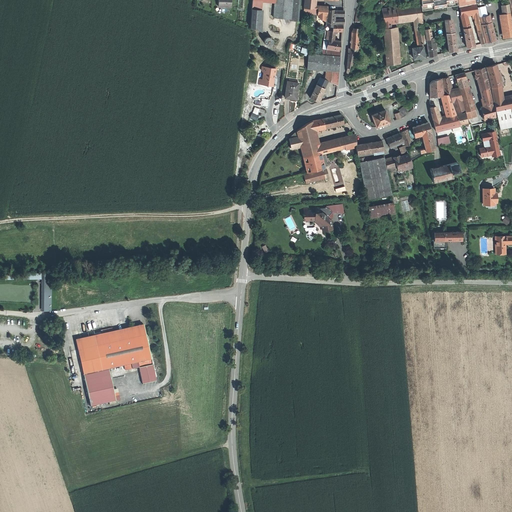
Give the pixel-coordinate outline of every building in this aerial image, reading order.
[(252,0),(251,9),(260,10),(261,10),(262,1),(253,0),(252,0)] [(273,17),(290,18),(291,0),(274,0),(275,2),(273,17)] [(304,0),(304,8),(314,9),(314,0),(304,0)] [(420,0),(420,1),(421,1),(422,10),(457,5),(456,0),(420,0)] [(475,18),(481,43),(485,42),(479,18),(476,2),(475,2),(459,5),(461,16),(466,15),(472,14),(472,17),(474,18),(475,18)] [(501,5),(503,13),(510,12),(509,4),(501,5)] [(413,19),(422,18),(420,5),(415,5),(383,9),(384,22),(393,21),(413,19)] [(484,5),(478,7),(480,17),(487,15),(484,5)] [(317,14),(320,15),(318,17),(325,21),(327,8),(323,8),(317,8),(317,9),(317,14)] [(250,27),(259,30),(260,10),(251,9),(250,27)] [(333,15),(334,10),(328,9),(325,25),(331,26),(332,23),(342,23),(343,23),(344,19),(334,19),(334,15),(333,15)] [(511,26),(510,12),(503,13),(499,14),(503,37),(511,35),(511,26)] [(460,16),(463,28),(469,27),(466,15),(461,16),(460,16)] [(482,24),(491,22),(489,15),(487,15),(480,17),(482,24)] [(415,29),(423,28),(422,18),(413,19),(415,29)] [(446,33),(452,32),(450,19),(444,20),(446,33)] [(482,24),(486,42),(490,41),(495,40),(491,22),(482,24)] [(393,27),(384,28),(388,64),(397,63),(396,57),(393,27)] [(463,28),(466,47),(470,46),(474,45),(470,27),(469,27),(463,28)] [(359,28),(353,28),(352,31),(351,41),(350,48),(357,49),(359,28)] [(417,43),(425,42),(423,28),(415,29),(417,43)] [(332,31),(325,30),(322,48),(332,49),(333,41),(334,31),(332,31)] [(446,37),(448,51),(452,50),(456,49),(453,32),(452,32),(446,33),(446,37)] [(269,45),(270,45),(271,44),(272,43),(273,42),(273,41),(273,40),(272,39),(272,38),(271,37),(270,37),(268,36),(267,37),(266,37),(265,38),(264,39),(264,40),(264,41),(264,42),(265,43),(265,44),(266,45),(268,45),(269,45)] [(426,41),(429,56),(432,55),(436,54),(433,38),(431,38),(426,39),(426,41)] [(340,47),(341,43),(333,41),(332,49),(332,50),(340,51),(340,50),(340,47)] [(419,57),(424,57),(423,46),(412,48),(414,58),(419,57)] [(339,56),(321,54),(308,53),(306,68),(325,70),(338,71),(339,66),(340,56),(339,56)] [(346,75),(347,76),(354,54),(348,53),(346,75)] [(501,84),(496,64),(486,66),(491,87),(501,84)] [(262,79),(262,82),(267,83),(266,85),(272,86),(274,75),(275,75),(276,68),(262,66),(261,70),(263,73),(262,79)] [(475,69),(480,89),(489,87),(484,67),(479,68),(475,69)] [(338,71),(325,70),(324,79),(325,79),(337,84),(338,71)] [(465,72),(455,74),(457,80),(463,79),(467,78),(465,72)] [(325,79),(324,79),(320,77),(310,98),(314,99),(318,101),(324,88),(322,87),(325,79)] [(451,91),(451,90),(448,77),(445,77),(442,78),(443,83),(442,83),(443,85),(444,92),(451,91)] [(441,78),(432,80),(429,83),(429,90),(429,96),(442,96),(442,94),(443,94),(441,78)] [(463,79),(457,80),(459,88),(466,111),(472,109),(463,79)] [(298,83),(287,81),(285,97),(290,98),(296,99),(298,83)] [(493,99),(502,97),(501,84),(491,87),(493,99)] [(489,87),(480,89),(484,106),(492,104),(489,87)] [(464,110),(465,110),(458,88),(451,90),(451,91),(444,92),(445,93),(448,93),(456,112),(464,110)] [(449,115),(455,113),(454,110),(448,94),(443,94),(442,94),(442,96),(447,112),(449,115)] [(511,108),(511,94),(502,97),(493,99),(496,112),(510,109),(511,108)] [(268,106),(269,99),(261,98),(260,105),(268,106)] [(484,119),(495,116),(492,104),(484,106),(481,107),(484,119)] [(399,112),(401,117),(408,112),(404,105),(399,109),(399,112)] [(435,106),(434,106),(430,107),(435,130),(436,130),(443,128),(440,117),(435,106)] [(472,109),(466,111),(465,111),(467,117),(476,114),(474,108),(472,109)] [(376,126),(389,121),(385,109),(378,112),(371,114),(376,126)] [(511,125),(511,117),(510,109),(496,112),(500,128),(511,125)] [(460,124),(468,122),(465,113),(460,114),(459,112),(456,113),(460,124)] [(460,124),(455,113),(449,115),(440,117),(443,128),(460,124)] [(341,114),(323,118),(325,128),(343,124),(341,114)] [(313,120),(312,121),(315,133),(320,132),(319,129),(317,119),(313,120)] [(299,137),(301,145),(310,143),(310,140),(316,138),(315,133),(312,121),(306,123),(297,130),(299,137)] [(431,132),(428,121),(426,122),(421,124),(412,127),(414,137),(421,135),(431,132)] [(407,129),(401,132),(404,141),(410,139),(407,129)] [(297,130),(288,138),(289,139),(299,137),(297,130)] [(497,143),(494,131),(487,132),(484,133),(481,134),(482,140),(483,140),(483,143),(485,143),(485,147),(490,146),(490,144),(497,143)] [(393,135),(386,138),(389,146),(403,141),(399,132),(393,135)] [(425,148),(425,151),(435,149),(432,138),(431,132),(421,135),(425,148)] [(356,144),(355,134),(351,135),(350,138),(343,140),(345,148),(345,149),(356,146),(355,144),(356,144)] [(448,136),(437,137),(438,144),(449,142),(448,136)] [(291,148),(301,145),(299,137),(289,139),(291,148)] [(343,140),(319,146),(321,154),(340,149),(344,148),(345,148),(343,140)] [(359,144),(356,144),(355,144),(356,146),(357,154),(371,152),(371,153),(373,153),(373,154),(383,152),(381,140),(374,141),(359,144)] [(301,145),(308,172),(324,168),(321,154),(319,146),(318,146),(317,144),(317,142),(310,143),(301,145)] [(499,153),(497,143),(490,144),(490,146),(485,147),(479,148),(481,156),(491,154),(492,154),(499,153)] [(387,166),(387,168),(394,166),(394,169),(397,169),(407,166),(404,155),(399,156),(398,155),(392,157),(388,158),(390,165),(387,166)] [(367,198),(390,194),(383,157),(360,162),(367,198)] [(457,161),(439,166),(435,167),(430,168),(433,181),(453,177),(451,172),(459,170),(457,161)] [(335,167),(326,169),(329,177),(337,175),(335,167)] [(329,177),(326,169),(303,175),(306,183),(329,177)] [(483,188),(483,204),(495,204),(495,202),(497,202),(497,197),(497,192),(495,192),(495,188),(483,188)] [(369,208),(370,217),(395,213),(393,204),(369,208)] [(304,212),(305,218),(305,220),(310,220),(310,221),(314,221),(317,224),(320,226),(321,225),(323,227),(322,228),(322,231),(332,229),(330,220),(327,217),(332,212),(326,206),(324,208),(314,208),(314,212),(312,212),(304,212)] [(303,218),(305,218),(304,212),(312,212),(312,208),(303,208),(303,218)] [(511,219),(505,215),(502,222),(507,225),(511,219)] [(432,232),(432,240),(433,240),(434,240),(434,246),(446,246),(446,240),(447,240),(451,240),(452,240),(452,241),(453,241),(452,241),(452,240),(462,240),(462,231),(457,231),(457,232),(444,232),(444,230),(437,231),(437,232),(432,232)] [(495,253),(505,253),(505,243),(511,243),(511,235),(495,236),(495,253)] [(141,365),(151,362),(143,325),(113,332),(99,335),(75,340),(83,375),(108,370),(123,366),(124,369),(124,370),(131,369),(131,367),(131,365),(137,363),(137,365),(138,365),(141,365)] [(155,382),(151,362),(141,365),(142,370),(140,370),(143,385),(155,382)] [(108,370),(83,375),(90,406),(115,401),(115,400),(113,390),(108,370)]
